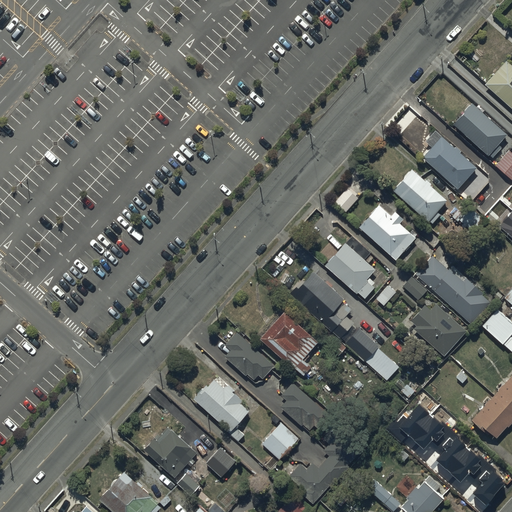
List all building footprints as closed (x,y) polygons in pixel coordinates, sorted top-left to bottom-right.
[(511,61),(507,57),(485,81),(511,105),(511,61)] [(484,108),(478,102),(476,103),(472,99),(453,120),(489,152),(493,155),(501,145),(497,141),(507,131),(483,109),(484,108)] [(476,165),(435,127),(426,138),(431,143),(422,153),(458,186),(459,185),(470,195),(477,187),(466,176),(476,165)] [(511,179),(511,152),(510,150),(496,166),(511,179)] [(447,197),(411,165),(393,186),(432,221),(440,212),(436,209),(447,197)] [(511,193),(511,181),(496,167),(482,182),(504,202),(511,193)] [(359,200),(347,190),(335,203),(347,213),(359,200)] [(391,212),(379,201),(359,224),(396,256),(413,236),(417,240),(420,237),(416,234),(417,233),(400,218),(403,215),(395,208),(391,212)] [(471,205),(460,217),(476,234),(488,222),(471,205)] [(347,244),(346,243),(326,267),(358,296),(359,294),(366,300),(375,289),(374,288),(376,285),(369,280),(376,272),(365,261),(371,254),(353,238),(347,244)] [(448,267),(432,253),(416,271),(472,320),(490,300),(481,292),(483,290),(452,262),(448,267)] [(345,300),(314,271),(304,281),(303,279),(290,293),(340,338),(354,323),(346,316),(352,310),(343,302),(345,300)] [(426,287),(411,274),(403,283),(418,296),(426,287)] [(396,289),(388,282),(376,296),(383,303),(396,289)] [(430,308),(424,302),(411,318),(417,323),(413,326),(444,353),(467,328),(436,301),(430,308)] [(319,337),(284,307),(259,335),(304,373),(311,364),(304,358),(309,353),(306,351),(319,337)] [(511,337),(511,322),(498,309),(483,326),(511,352),(511,338),(511,337)] [(378,342),(359,325),(345,340),(365,358),(378,342)] [(274,363),(237,330),(225,343),(231,348),(225,354),(245,372),(247,370),(253,377),(258,372),(262,376),(274,363)] [(204,372),(194,363),(187,371),(197,380),(204,372)] [(511,371),(471,416),(479,423),(482,420),(497,433),(507,423),(508,424),(511,419),(511,371)] [(238,418),(248,407),(240,400),(242,397),(226,383),(224,385),(214,375),(207,383),(205,381),(193,395),(231,429),(229,431),(238,439),(245,432),(237,426),(242,421),(238,418)] [(281,395),(287,401),(281,407),(302,426),(304,424),(311,430),(315,425),(319,429),(331,415),(293,382),(281,395)] [(460,421),(439,404),(426,418),(430,422),(446,437),(460,421)] [(299,438),(281,422),(262,444),(280,459),(299,438)] [(154,434),(144,446),(175,474),(188,460),(191,463),(195,458),(192,456),(197,450),(168,424),(157,437),(154,434)] [(307,466),(300,460),(289,473),(304,486),(301,490),(313,500),(364,444),(347,429),(341,435),(332,427),(324,436),(329,441),(323,448),(329,453),(318,465),(312,460),(307,466)] [(489,460),(457,432),(449,441),(454,445),(439,461),(436,458),(434,461),(438,466),(441,463),(466,486),(474,477),(477,480),(482,474),(479,472),(489,460)] [(422,459),(430,450),(418,439),(410,448),(422,459)] [(234,457),(223,446),(207,463),(218,473),(234,457)] [(157,500),(124,467),(99,495),(116,511),(153,511),(161,504),(157,501),(157,500)] [(199,482),(186,471),(178,480),(191,492),(199,482)] [(425,476),(418,484),(415,483),(405,493),(408,496),(402,503),(411,511),(427,511),(444,494),(425,476)] [(400,501),(379,481),(372,489),(393,509),(400,501)] [(305,511),(310,506),(296,493),(278,511),(305,511)] [(73,507),(68,511),(98,511),(86,501),(77,511),(73,507)]
